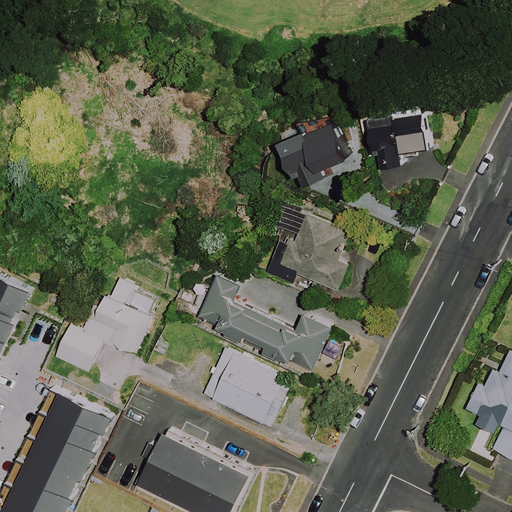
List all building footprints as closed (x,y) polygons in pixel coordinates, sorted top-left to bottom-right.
[(432,115),(372,123),(378,169),(409,165),(407,152),(436,147),(432,115)] [(308,133),(304,125),(278,137),(300,186),(329,173),(325,163),(351,151),(337,121),(308,133)] [(338,290),(350,264),(339,259),(353,230),(310,210),(286,200),(275,223),(294,232),(280,263),(316,280),(309,293),(332,304),(338,290)] [(296,303),(216,268),(195,316),(227,330),(225,333),(313,371),(335,319),(296,303)] [(35,292),(0,275),(0,357),(3,358),(20,323),(17,322),(23,310),(26,311),(35,292)] [(104,280),(86,327),(75,323),(63,355),(93,366),(103,339),(138,352),(158,300),(139,293),(142,284),(122,277),(119,285),(104,280)] [(225,344),(202,392),(270,426),(293,378),(225,344)] [(511,351),(508,350),(499,369),(489,364),(468,408),(503,425),(491,448),(511,458),(511,351)] [(72,511),(118,417),(56,387),(0,502),(0,511),(72,511)] [(172,428),(145,479),(206,511),(231,511),(253,471),(172,428)]
